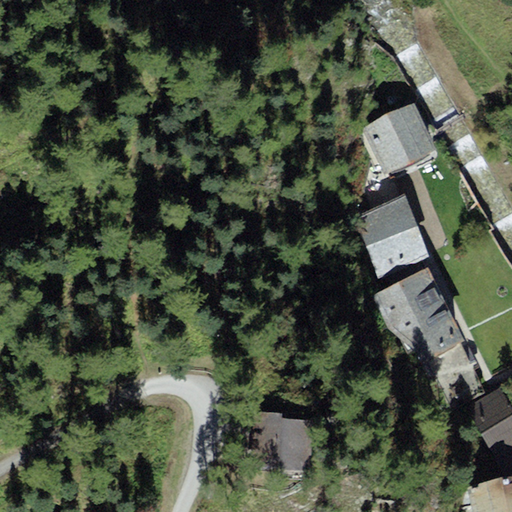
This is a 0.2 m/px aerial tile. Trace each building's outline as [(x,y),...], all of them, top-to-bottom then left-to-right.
[(424,107),(372,127),(393,181),(445,161),(424,107)] [(393,213),(368,223),(387,274),(409,266),(437,255),(417,204),(393,213)] [(465,341),(429,267),(371,297),(389,332),(429,363),(465,341)] [(511,402),(503,386),(466,409),(506,478),(511,477),(511,402)] [(284,414),(253,412),(250,469),(310,472),(312,421),(283,420),(284,414)] [(503,479),(467,488),(472,511),(511,511),(511,477),(506,478),(503,479)]
